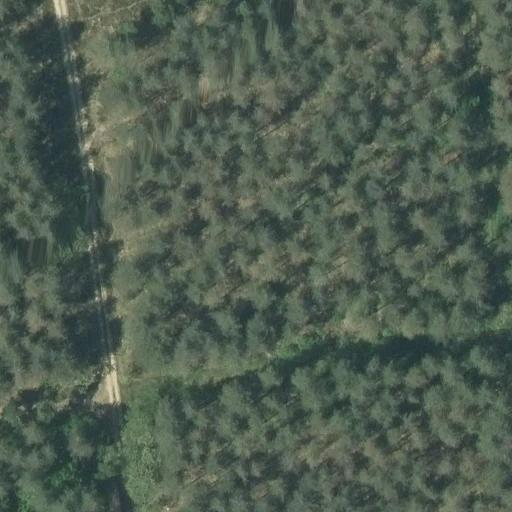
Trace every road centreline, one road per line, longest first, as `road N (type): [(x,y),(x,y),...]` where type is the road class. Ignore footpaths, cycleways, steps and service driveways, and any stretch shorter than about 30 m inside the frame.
road 1 (track): [(129,511),(49,0)]
road 2 (track): [(511,333),(0,405)]
road 3 (track): [(504,334),(454,0)]
